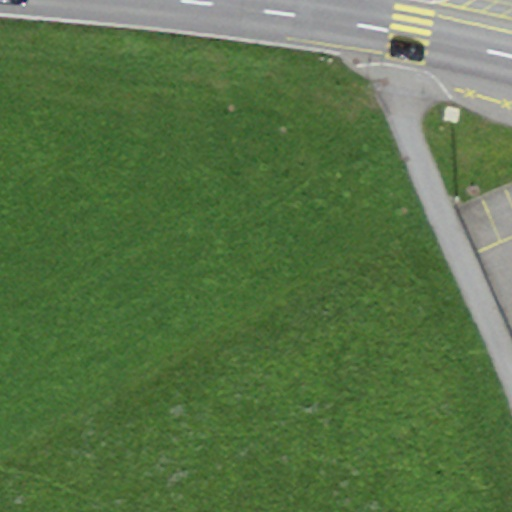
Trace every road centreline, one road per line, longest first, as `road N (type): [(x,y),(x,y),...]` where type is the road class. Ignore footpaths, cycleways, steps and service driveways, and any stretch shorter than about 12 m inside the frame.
road 1 (residential): [(372,28),(511,377)]
road 2 (tertiary): [(308,17),(146,0)]
road 3 (tertiary): [(511,58),(372,28)]
